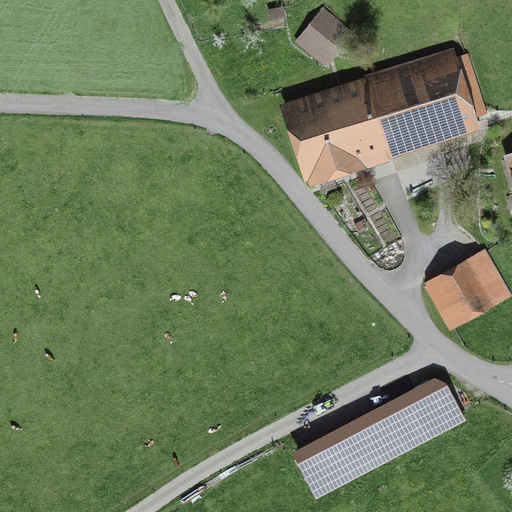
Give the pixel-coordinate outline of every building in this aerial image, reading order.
[(348,28),(317,5),(294,35),(325,58),(348,28)] [(306,174),(482,122),(460,47),(284,99),(306,174)] [(511,187),(511,144),(499,149),(511,187)] [(499,295),(471,249),(421,280),(449,325),(499,295)] [(319,496),(462,422),(439,377),(296,452),(319,496)]
